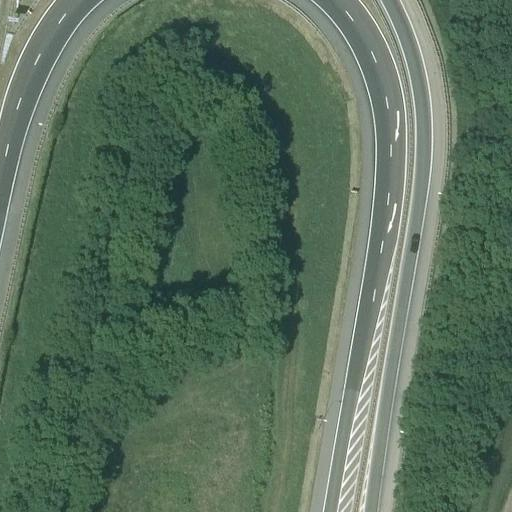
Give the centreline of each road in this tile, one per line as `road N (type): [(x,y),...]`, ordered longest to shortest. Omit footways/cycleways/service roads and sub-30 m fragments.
road 1 (motorway): [(333,0),(370,49),(391,139),(331,511)]
road 2 (motorway): [(374,511),(425,195),(418,64),(392,0)]
road 3 (motorway): [(0,181),(35,60),(77,0)]
